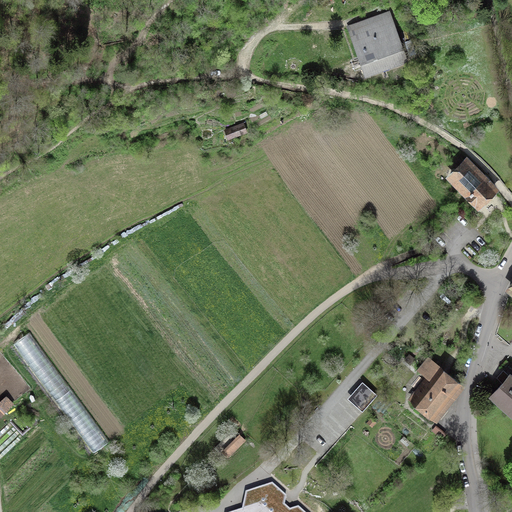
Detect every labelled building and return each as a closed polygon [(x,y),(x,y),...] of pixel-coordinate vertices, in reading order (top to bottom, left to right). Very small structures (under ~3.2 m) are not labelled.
[(357,23),(348,27),(360,61),(365,75),(366,75),(365,73),(405,59),(405,61),(406,60),(389,12),(380,15),(381,19),(358,27),(357,23)] [(243,123),(225,130),(228,138),(246,131),(243,123)] [(452,179),(478,205),(494,189),(487,181),(489,179),(485,174),(483,176),(467,161),(453,175),(452,174),(449,176),(452,179)] [(442,230),(432,239),(446,254),(456,244),(442,230)] [(15,344),(94,453),(110,441),(30,334),(15,344)] [(406,346),(402,342),(389,351),(399,360),(406,346)] [(413,398),(436,417),(462,385),(439,366),(438,366),(428,358),(418,369),(425,375),(422,379),(426,382),(413,398)] [(491,394),(511,412),(511,376),(511,377),(503,369),(496,377),(502,382),(491,394)] [(377,395),(362,381),(354,390),(369,404),(377,395)] [(233,442),(223,453),(228,457),(238,446),(233,442)] [(304,511),(298,507),(290,509),(284,504),(286,495),(272,483),(246,492),(243,509),(232,511),(304,511)]
